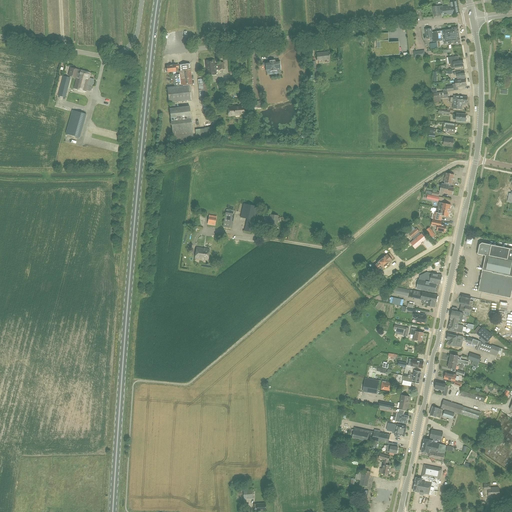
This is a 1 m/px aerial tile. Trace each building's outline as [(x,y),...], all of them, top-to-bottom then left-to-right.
[(452,5),(445,6),(447,15),(459,13),(456,0),(451,1),(452,5)] [(447,15),(445,6),(441,7),(441,6),(437,7),(437,6),(433,7),(435,17),(439,16),(439,15),(442,14),(442,16),(447,15)] [(433,37),(433,42),(444,40),(444,44),(454,43),(455,44),(460,44),(458,27),(452,28),(453,29),(443,31),(443,30),(435,31),(435,32),(432,32),(433,37)] [(374,34),(372,34),(372,39),(377,39),(377,42),(380,42),(380,47),(374,47),(375,56),(376,56),(400,55),(399,42),(389,43),(388,33),(374,34)] [(330,60),(329,52),(316,53),(317,61),(330,60)] [(451,64),(452,68),(455,67),(455,68),(464,67),(463,59),(459,60),(459,57),(458,56),(450,57),(448,57),(449,64),(451,64)] [(219,70),(224,69),(224,62),(218,63),(218,65),(215,65),(214,60),(205,61),(207,76),(216,75),(216,70),(219,69),(219,70)] [(279,61),(266,63),(266,71),(280,69),(279,61)] [(176,75),(175,73),(173,74),(174,87),(167,88),(169,103),(170,103),(171,109),(169,109),(173,142),(193,139),(189,106),(175,108),(175,102),(191,100),(190,85),(192,85),(190,64),(180,65),(181,71),(179,71),(180,75),(176,75)] [(173,74),(175,73),(175,72),(177,72),(177,68),(179,68),(178,65),(167,66),(167,73),(171,73),(171,74),(173,74)] [(77,77),(79,70),(70,68),(68,76),(76,78),(76,77),(77,77)] [(77,77),(74,89),(85,92),(86,90),(91,91),(93,81),(91,80),(92,79),(89,78),(91,73),(79,70),(77,77)] [(70,78),(63,76),(58,96),(65,98),(70,78)] [(467,86),(466,79),(455,81),(456,84),(452,84),(453,86),(447,87),(447,92),(453,91),(453,87),(467,86)] [(441,99),(448,98),(447,92),(432,93),(433,100),(433,103),(441,102),(441,99)] [(454,96),(454,98),(451,98),(450,103),(453,103),(453,109),(462,110),(462,105),(466,105),(466,103),(467,103),(468,97),(454,96)] [(261,101),(253,101),(253,109),(261,109),(261,101)] [(243,115),(242,111),(245,111),(245,105),(232,107),(228,108),(228,116),(243,115)] [(86,114),(73,110),(66,134),(79,138),(86,114)] [(457,115),(454,115),(453,120),(456,120),(456,121),(466,122),(466,114),(457,113),(457,115)] [(217,125),(222,125),(221,117),(213,117),(213,126),(214,128),(217,128),(217,125)] [(455,134),(456,126),(454,126),(454,125),(445,123),(444,127),(446,128),(446,133),(455,134)] [(195,130),(196,137),(194,137),(194,143),(201,142),(201,141),(211,140),(209,127),(204,128),(204,129),(195,130)] [(453,147),(454,140),(445,139),(444,145),(453,147)] [(444,184),(446,185),(449,185),(451,186),(452,184),(453,180),(454,180),(454,179),(453,179),(454,175),(447,173),(446,176),(445,177),(444,179),(445,180),(445,182),(444,184)] [(452,194),(453,194),(454,192),(453,191),(454,188),(448,187),(449,185),(446,185),(444,184),(442,184),(441,187),(445,188),(444,193),(452,195),(452,194)] [(439,202),(438,208),(450,211),(451,205),(443,203),(441,202),(439,202)] [(258,207),(244,204),(240,217),(247,219),(244,230),(252,232),(258,207)] [(448,217),(450,211),(438,208),(437,208),(436,213),(435,212),(433,219),(442,221),(444,216),(448,217)] [(233,214),(226,213),(223,227),(230,228),(233,214)] [(217,216),(209,215),(208,224),(215,225),(217,216)] [(278,216),(271,215),(269,227),(276,228),(278,216)] [(437,230),(445,232),(447,226),(439,224),(440,221),(433,219),(432,225),(438,227),(437,230)] [(417,228),(409,234),(412,239),(414,241),(421,234),(420,233),(420,232),(417,228)] [(490,251),(508,253),(508,244),(491,242),(490,251)] [(208,260),(210,249),(197,247),(195,258),(208,260)] [(382,258),(378,261),(371,267),(375,272),(378,270),(379,270),(381,268),(382,266),(383,268),(392,260),(388,254),(383,259),(382,258)] [(417,288),(417,289),(435,293),(435,292),(439,293),(442,275),(432,273),(432,271),(428,270),(427,270),(427,273),(427,272),(420,275),(419,280),(418,282),(417,288)] [(412,298),(423,300),(422,304),(424,305),(435,307),(436,303),(437,303),(438,295),(414,291),(411,290),(409,297),(412,298)] [(459,321),(462,321),(463,314),(462,313),(461,313),(461,312),(457,311),(458,308),(453,307),(451,319),(459,321)] [(426,319),(427,318),(423,317),(424,315),(421,314),(420,315),(418,315),(415,315),(414,318),(417,319),(417,322),(421,323),(421,322),(426,323),(426,322),(427,322),(427,319),(426,319)] [(458,325),(458,322),(459,321),(451,319),(448,330),(462,333),(463,326),(458,325)] [(404,331),(403,335),(407,336),(409,330),(409,328),(405,327),(397,326),(394,325),(393,329),(404,331)] [(479,327),(475,331),(478,333),(477,334),(487,342),(493,335),(483,327),(482,329),(479,327)] [(422,342),(424,333),(416,331),(416,329),(412,328),(411,334),(413,335),(412,340),(414,341),(414,340),(418,341),(418,343),(420,343),(421,342),(422,342)] [(467,339),(463,338),(464,337),(458,336),(448,334),(447,334),(446,338),(447,338),(447,340),(448,340),(448,344),(456,346),(457,345),(462,346),(463,341),(466,342),(477,346),(476,349),(476,350),(477,351),(478,350),(478,349),(497,356),(500,348),(493,345),(492,346),(481,343),(481,342),(468,337),(467,339)] [(479,362),(481,357),(470,353),(468,359),(474,361),(473,363),(478,365),(479,362)] [(460,360),(460,361),(458,360),(459,356),(451,354),(451,355),(450,355),(449,358),(451,358),(450,362),(457,363),(460,364),(464,365),(465,361),(460,360)] [(411,366),(412,366),(422,368),(424,362),(413,359),(411,366)] [(456,370),(457,363),(450,362),(449,364),(448,364),(447,367),(448,367),(448,368),(456,370)] [(446,373),(444,379),(451,381),(451,383),(454,385),(460,387),(462,383),(455,381),(456,380),(457,375),(446,373)] [(419,384),(420,378),(408,376),(403,376),(402,380),(403,380),(412,382),(419,384)] [(377,394),(379,381),(365,379),(364,387),(363,391),(377,394)] [(382,382),(381,389),(391,391),(392,384),(386,383),(387,382),(383,381),(383,382),(382,382)] [(446,396),(449,386),(445,385),(446,384),(437,382),(435,389),(435,390),(436,390),(438,391),(438,390),(444,391),(443,395),(446,396)] [(483,402),(486,394),(463,387),(461,395),(483,402)] [(410,397),(402,395),(399,408),(407,410),(410,397)] [(478,420),(481,412),(444,401),(443,401),(441,408),(461,414),(461,415),(478,420)] [(430,415),(440,418),(442,410),(439,409),(439,408),(433,406),(430,415)] [(404,415),(405,410),(399,409),(399,412),(397,411),(395,421),(408,424),(409,416),(404,415)] [(443,416),(453,420),(455,414),(445,411),(443,416)] [(405,436),(407,426),(389,423),(388,428),(393,428),(392,433),(396,433),(395,436),(400,437),(400,435),(405,436)] [(390,435),(379,433),(380,430),(374,429),(374,432),(354,428),(352,439),(372,443),(372,440),(388,443),(390,435)] [(443,460),(445,450),(446,445),(434,443),(435,439),(441,440),(443,432),(432,430),(430,438),(433,438),(433,440),(424,439),(421,451),(430,453),(429,457),(443,460)] [(381,468),(380,473),(388,474),(390,465),(387,465),(388,461),(389,461),(390,456),(380,454),(379,458),(385,460),(384,464),(382,469),(381,468)] [(429,495),(431,489),(438,491),(442,469),(425,466),(422,479),(416,478),(413,491),(429,495)] [(355,484),(360,485),(363,470),(359,469),(358,474),(356,474),(355,479),(351,478),(350,484),(354,485),(355,479),(356,479),(355,484)] [(363,470),(360,485),(367,487),(371,472),(363,470)] [(499,497),(499,488),(490,488),(490,484),(484,484),(484,491),(488,491),(488,497),(499,497)] [(254,499),(254,490),(243,490),(244,499),(254,499)] [(266,511),(265,503),(257,504),(254,504),(254,507),(257,507),(257,511),(266,511)]
